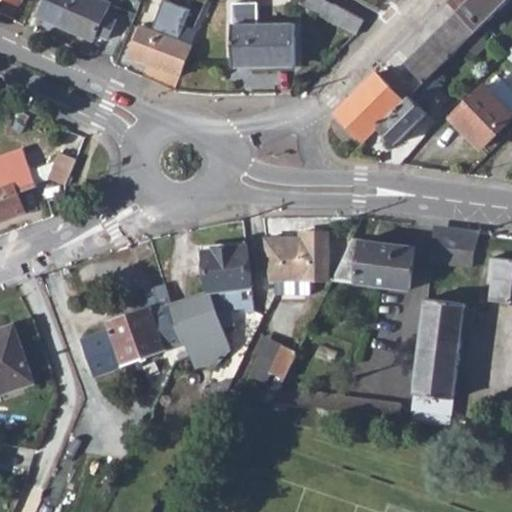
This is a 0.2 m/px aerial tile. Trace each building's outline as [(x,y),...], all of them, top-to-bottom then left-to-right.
[(45,0),(41,8),(62,17),(59,23),(94,39),(97,31),(108,35),(115,17),(105,13),(111,1),(109,0),(45,0)] [(292,0),(325,17),(332,3),(326,0),(292,0)] [(451,0),(448,3),(458,14),(476,32),(508,0),(451,0)] [(255,1),(231,1),(233,29),(233,65),(294,64),(293,22),(256,23),(255,1)] [(332,3),(325,17),(356,33),(363,20),(341,7),(332,3)] [(41,8),(39,14),(59,23),(62,17),(41,8)] [(147,14),(144,25),(192,44),(195,37),(197,34),(147,14)] [(377,74),(338,113),(365,140),(380,126),(435,72),(462,45),(476,32),(458,14),(455,16),(446,26),(451,31),(411,71),(417,77),(409,85),(403,80),(393,89),(377,74)] [(192,44),(144,25),(141,24),(129,55),(180,74),(192,44)] [(476,32),(462,45),(473,57),(487,44),(476,32)] [(435,72),(380,126),(398,143),(428,114),(417,103),(426,94),(431,97),(442,86),(437,82),(442,78),(435,72)] [(511,111),(486,85),(452,119),(483,148),(511,118),(511,111)] [(20,110),(17,119),(25,123),(29,114),(20,110)] [(11,173),(0,176),(0,217),(25,208),(19,189),(38,182),(37,180),(50,175),(67,182),(78,156),(61,149),(57,159),(33,168),(32,166),(17,171),(11,173)] [(438,227),(436,245),(474,249),(481,232),(438,227)] [(310,238),(303,238),(267,238),(272,278),(277,278),(312,278),(329,278),(330,233),(310,232),(310,238)] [(354,239),(335,279),(410,289),(416,246),(354,239)] [(205,250),(214,291),(253,285),(248,244),(205,250)] [(436,245),(433,262),(472,267),(474,249),(436,245)] [(511,258),(495,256),(492,282),(495,282),(493,300),(511,301),(511,258)] [(312,278),(277,278),(277,293),(312,293),(312,278)] [(152,307),(110,321),(113,329),(125,366),(167,351),(166,350),(153,311),(172,305),(166,285),(146,291),(152,307)] [(253,285),(214,291),(221,310),(231,308),(246,306),(255,304),(253,285)] [(233,349),(227,329),(221,310),(214,291),(172,305),(186,344),(191,357),(195,369),(218,364),(233,349)] [(424,323),(413,409),(450,414),(460,339),(465,307),(465,303),(427,298),(424,323)] [(172,305),(153,311),(166,350),(172,348),(186,344),(172,305)] [(473,309),(465,307),(460,339),(469,340),(473,309)] [(231,308),(221,310),(227,329),(236,326),(231,308)] [(18,325),(9,328),(18,355),(27,353),(18,325)] [(9,328),(0,330),(0,393),(37,381),(27,353),(18,355),(9,328)] [(125,366),(113,329),(84,339),(96,376),(125,366)] [(257,365),(286,379),(299,352),(270,338),(257,365)] [(186,344),(172,348),(177,362),(191,357),(186,344)] [(280,390),(275,401),(293,404),(296,397),(280,390)] [(296,397),(293,404),(397,416),(400,403),(299,392),(296,397)] [(86,425),(74,453),(85,458),(97,431),(86,425)]
